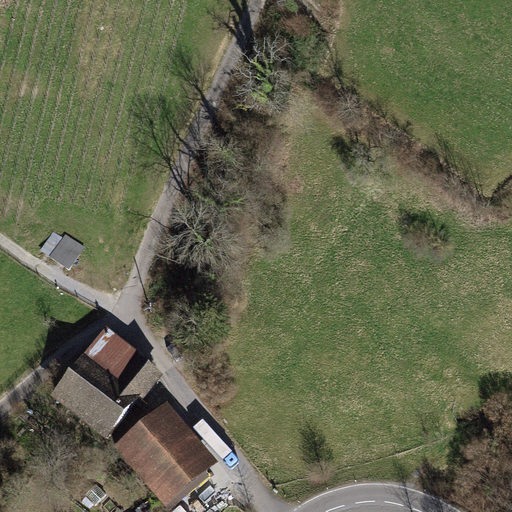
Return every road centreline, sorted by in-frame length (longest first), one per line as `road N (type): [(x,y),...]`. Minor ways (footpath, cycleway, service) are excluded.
road 1 (unclassified): [(126,314),(135,273),(245,49),(261,0)]
road 2 (unclassified): [(273,511),(126,314)]
road 3 (residential): [(0,410),(64,353),(126,314)]
road 4 (track): [(0,240),(126,314)]
